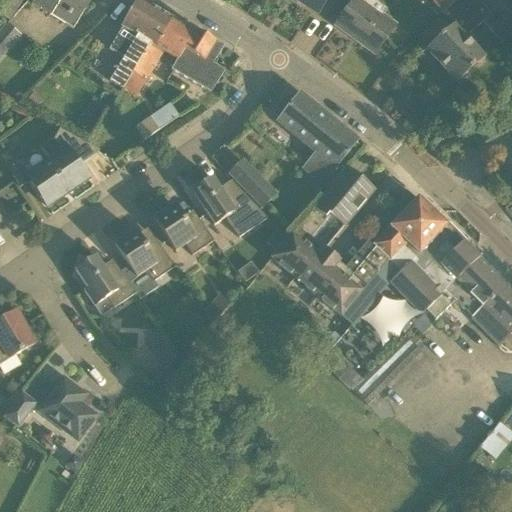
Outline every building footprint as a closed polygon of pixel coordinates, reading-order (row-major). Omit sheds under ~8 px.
[(0,0),(0,15),(10,22),(23,1),(20,0),(0,0)] [(74,28),(91,0),(37,0),(36,2),(35,4),(74,28)] [(113,83),(121,88),(149,44),(155,49),(173,20),(139,0),(136,0),(120,27),(136,36),(115,71),(109,81),(113,83)] [(297,0),(317,13),(326,0),(297,0)] [(374,55),(393,29),(380,20),(386,12),(369,0),(354,0),(335,26),(374,55)] [(488,16),(473,0),(458,0),(443,14),(453,25),(426,49),(457,84),(472,70),(485,58),(466,37),(481,23),(488,16)] [(430,0),(443,14),(458,0),(430,0)] [(488,16),(481,23),(499,45),(507,37),(488,16)] [(173,63),(193,33),(173,20),(155,49),(149,44),(121,88),(134,96),(160,55),(173,63)] [(0,61),(22,36),(6,23),(0,30),(0,61)] [(222,47),(195,31),(193,33),(173,63),(169,69),(209,94),(222,72),(211,65),(222,47)] [(34,93),(25,103),(33,111),(43,101),(34,93)] [(335,169),(357,142),(299,95),(277,122),(335,169)] [(150,119),(158,131),(179,117),(170,105),(150,119)] [(59,152),(25,176),(46,207),(62,196),(61,195),(70,189),(71,190),(87,179),(79,166),(98,153),(98,152),(59,130),(52,143),(59,152)] [(264,185),(242,162),(229,174),(252,198),(264,185)] [(339,234),(374,191),(347,169),(312,210),(339,234)] [(219,190),(212,179),(207,183),(205,180),(194,188),(196,190),(192,193),(214,226),(226,219),(239,238),(267,219),(230,182),(219,190)] [(380,251),(423,204),(417,199),(374,245),(368,240),(345,268),(339,262),(325,250),(339,234),(312,210),(272,259),(341,316),(391,261),(380,251)] [(395,289),(448,233),(444,228),(446,226),(423,204),(380,251),(391,261),(341,316),(352,325),(389,283),(395,289)] [(188,227),(173,206),(169,209),(167,206),(155,213),(157,216),(153,219),(175,253),(185,246),(192,257),(213,243),(198,220),(188,227)] [(149,253),(134,232),(130,235),(128,232),(116,240),(118,243),(114,246),(136,279),(146,272),(153,283),(174,269),(159,246),(149,253)] [(461,245),(448,233),(395,289),(422,316),(427,312),(436,321),(456,301),(472,318),(503,283),(479,259),(463,243),(461,245)] [(110,280),(95,258),(91,261),(89,258),(77,266),(79,269),(75,272),(87,290),(83,293),(94,307),(107,299),(114,309),(135,295),(120,273),(110,280)] [(251,261),(237,271),(245,282),(259,272),(251,261)] [(511,292),(503,283),(472,318),(501,346),(504,343),(511,350),(511,292)] [(0,364),(35,344),(16,311),(0,321),(0,364)] [(180,331),(170,338),(179,351),(189,344),(193,341),(184,328),(180,331)] [(360,380),(350,391),(366,406),(421,353),(405,337),(360,380)] [(157,364),(172,358),(163,338),(148,345),(157,364)] [(77,442),(96,417),(71,398),(77,390),(63,380),(38,413),(77,442)] [(17,429),(36,405),(21,394),(3,418),(17,429)] [(475,446),(492,459),(511,436),(495,423),(475,446)] [(71,455),(64,466),(75,473),(82,462),(71,455)]
